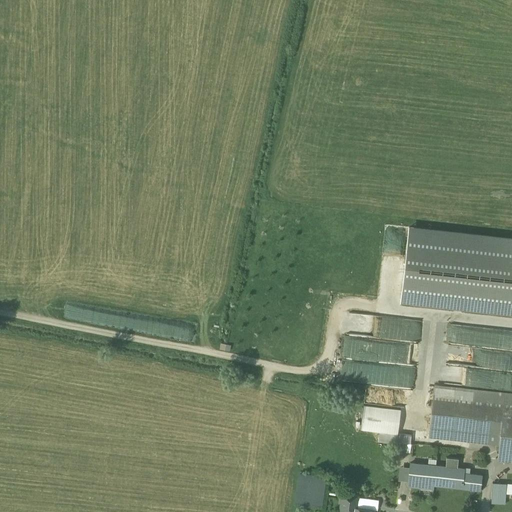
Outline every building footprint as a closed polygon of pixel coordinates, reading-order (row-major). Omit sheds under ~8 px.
[(511,237),(410,226),(402,295),(511,307),(511,237)] [(411,342),(413,317),(349,311),(345,354),(379,357),(381,340),(411,342)] [(452,377),(450,376),(449,376),(448,377),(447,377),(446,378),(444,379),(444,381),(443,383),(443,384),(444,385),(444,386),(444,387),(445,387),(454,388),(455,388),(456,386),(457,385),(457,383),(457,381),(456,379),(455,378),(454,377),(452,377)] [(511,394),(454,388),(453,389),(452,390),(450,390),(449,390),(447,389),(446,389),(446,388),(445,388),(445,387),(435,386),(429,436),(497,444),(496,448),(499,449),(497,459),(509,460),(511,430),(511,394)] [(400,408),(363,404),(360,428),(398,432),(400,408)] [(378,439),(393,441),(394,432),(380,430),(378,439)] [(410,446),(402,445),(401,461),(409,461),(410,446)] [(459,458),(447,456),(446,465),(458,467),(459,458)] [(446,465),(411,462),(408,485),(433,488),(434,484),(480,489),(482,474),(464,472),(464,467),(446,465)] [(325,476),(299,473),(295,503),(320,507),(325,476)] [(507,483),(493,482),(492,502),(505,503),(507,483)] [(358,495),(342,492),(340,510),(347,510),(354,511),(355,506),(357,507),(358,495)]
